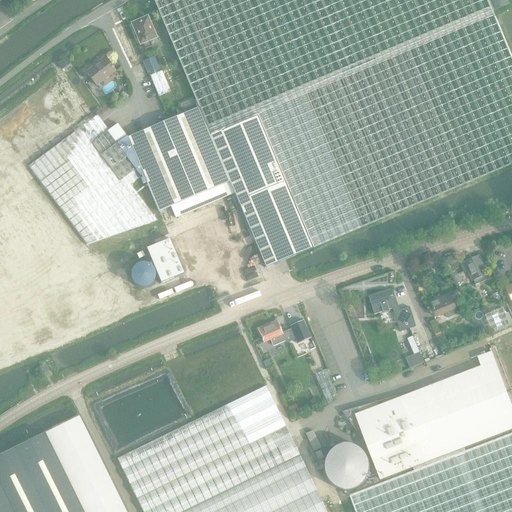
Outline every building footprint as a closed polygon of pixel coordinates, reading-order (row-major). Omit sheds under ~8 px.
[(159,0),(154,3),(179,63),(198,108),(209,136),(229,182),(234,193),(264,264),(266,268),(511,165),(511,59),(494,16),(487,0),(159,0)] [(507,0),(489,0),(494,11),(509,4),(507,0)] [(148,41),(155,38),(146,18),(145,19),(144,16),(137,19),(138,21),(132,24),(138,39),(136,40),(138,43),(140,42),(140,44),(142,43),(144,49),(151,47),(148,41)] [(68,56),(57,64),(61,70),(71,64),(68,60),(70,58),(68,56)] [(155,57),(143,61),(158,97),(170,92),(161,71),(161,70),(155,57)] [(96,86),(115,72),(104,58),(97,63),(98,64),(86,73),(96,86)] [(182,110),(195,104),(192,98),(180,104),(182,110)] [(108,131),(92,143),(120,181),(140,167),(143,175),(159,211),(171,207),(175,218),(234,193),(229,182),(209,136),(198,108),(128,138),(117,124),(109,131),(108,131)] [(97,116),(28,167),(87,245),(157,220),(140,197),(130,185),(143,175),(140,167),(120,181),(92,143),(108,131),(97,116)] [(170,239),(146,249),(160,284),(184,274),(170,239)] [(477,256),(461,263),(464,272),(468,270),(472,281),(473,281),(475,285),(486,281),(485,279),(484,276),(485,276),(480,263),(482,262),(479,256),(477,256)] [(451,260),(446,262),(449,270),(454,267),(458,265),(455,258),(451,260)] [(390,291),(369,298),(374,315),(382,312),(382,313),(389,313),(388,310),(392,309),(399,332),(415,327),(409,307),(399,311),(393,293),(391,293),(390,291)] [(458,293),(449,297),(453,305),(461,301),(458,293)] [(498,293),(492,295),(495,302),(501,300),(498,293)] [(448,295),(429,303),(436,318),(445,314),(447,319),(458,314),(456,310),(455,310),(453,305),(449,297),(448,295)] [(502,308),(491,313),(498,331),(510,326),(505,314),(502,308)] [(303,321),(290,326),(292,331),(295,339),(297,343),(310,338),(303,321)] [(435,335),(441,333),(436,321),(430,323),(435,335)] [(286,343),(295,339),(292,331),(289,333),(282,335),(277,322),(267,326),(268,328),(259,332),(264,343),(271,340),(273,345),(285,340),(286,343)] [(424,364),(412,337),(406,339),(413,355),(405,358),(410,369),(424,364)] [(401,395),(342,412),(361,439),(364,438),(380,481),(511,430),(511,406),(491,352),(477,358),(481,367),(402,397),(401,395)] [(48,372),(44,365),(39,368),(43,375),(45,374),(48,372)] [(336,393),(326,370),(315,374),(327,403),(333,400),(336,393)] [(266,387),(117,460),(142,511),(326,511),(323,504),(266,387)] [(296,405),(288,408),(290,414),(298,411),(296,405)] [(78,417),(44,433),(45,435),(44,435),(81,511),(126,511),(79,416),(78,417)] [(321,448),(313,431),(306,434),(314,451),(321,448)] [(81,511),(44,435),(0,456),(0,511),(81,511)] [(511,511),(511,435),(351,497),(356,511),(511,511)] [(315,453),(318,461),(323,458),(320,451),(315,453)]
